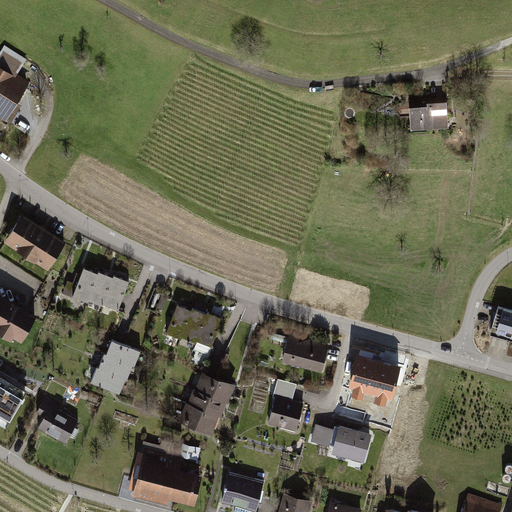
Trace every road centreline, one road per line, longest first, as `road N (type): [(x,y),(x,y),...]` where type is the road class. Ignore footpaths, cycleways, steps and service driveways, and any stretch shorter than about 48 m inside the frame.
road 1 (tertiary): [(460,355),(203,277),(85,223),(0,164)]
road 2 (track): [(105,0),(192,46),(296,83),(428,73),(511,40)]
road 3 (residential): [(0,455),(68,490),(149,511)]
